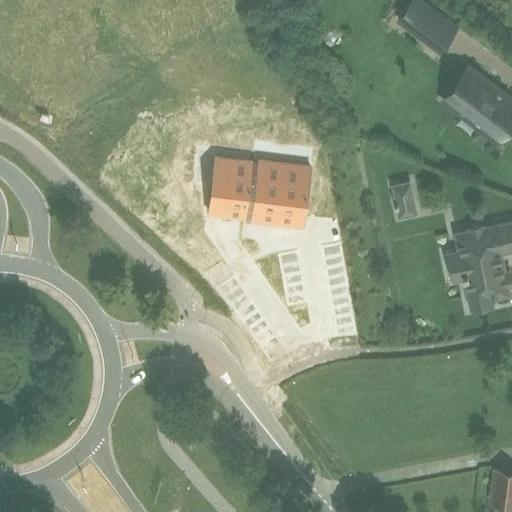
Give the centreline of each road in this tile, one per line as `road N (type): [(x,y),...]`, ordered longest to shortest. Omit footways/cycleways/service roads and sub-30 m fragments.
road 1 (tertiary): [(247,398),(202,338),(104,335)]
road 2 (tertiary): [(112,386),(171,369),(247,398)]
road 3 (tertiary): [(329,511),(247,398)]
road 4 (tertiary): [(38,274),(37,209),(0,169)]
